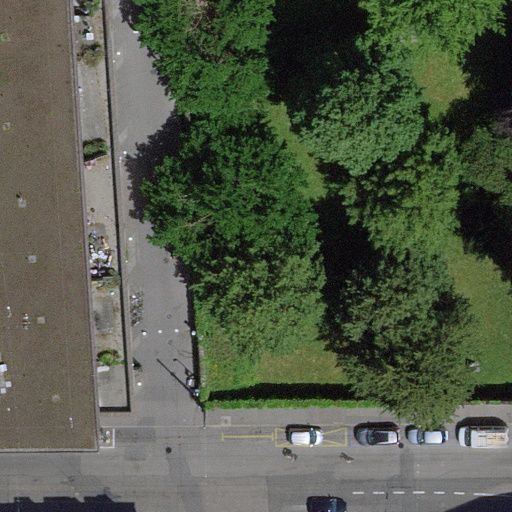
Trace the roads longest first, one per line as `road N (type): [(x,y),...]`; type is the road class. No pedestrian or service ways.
road 1 (tertiary): [(0,493),(317,493)]
road 2 (tertiary): [(317,493),(457,492)]
